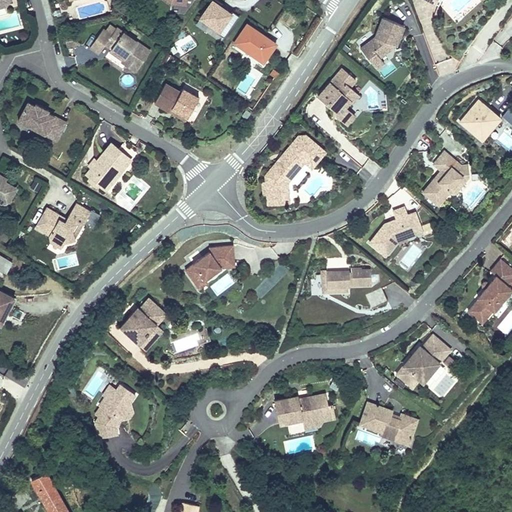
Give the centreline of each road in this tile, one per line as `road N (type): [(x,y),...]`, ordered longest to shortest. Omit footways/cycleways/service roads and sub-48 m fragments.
road 1 (residential): [(211,185),(259,230),(319,225),(366,197),(451,84),(511,65)]
road 2 (residential): [(511,204),(404,324),(364,346),(289,357),(245,396),(215,410)]
road 3 (tertiary): [(0,459),(75,319),(211,185)]
road 4 (residential): [(46,48),(64,88),(157,142),(211,185)]
road 5 (tertiary): [(211,185),(270,120),(343,12)]
